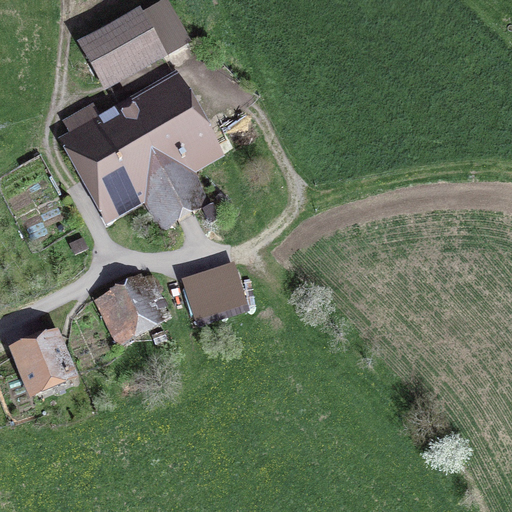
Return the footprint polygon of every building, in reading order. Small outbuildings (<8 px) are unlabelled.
[(139,19),(87,48),(105,81),(157,52),(139,19)] [(98,120),(92,108),(64,124),(110,206),(150,184),(170,221),(203,203),(182,166),(215,148),(183,91),(150,109),(143,96),(98,120)] [(185,290),(194,318),(240,302),(231,275),(185,290)] [(146,279),(95,306),(113,341),(122,336),(127,344),(168,322),(146,279)] [(33,392),(71,376),(55,340),(18,356),(33,392)]
